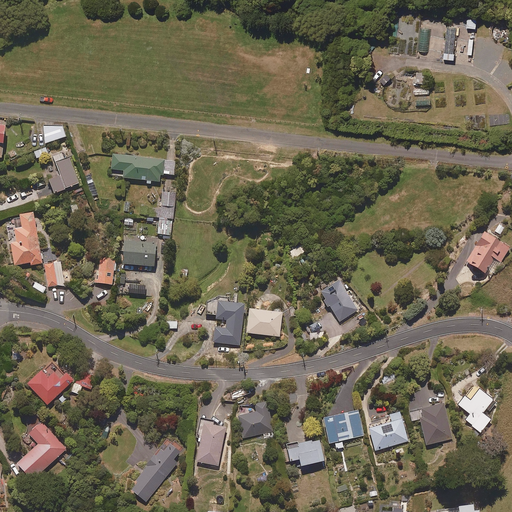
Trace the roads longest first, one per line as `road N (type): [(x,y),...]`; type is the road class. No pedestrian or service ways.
road 1 (unclassified): [(511,335),(452,325),(319,365),(185,372),(112,353),(46,317),(0,310)]
road 2 (residential): [(0,108),(511,163)]
